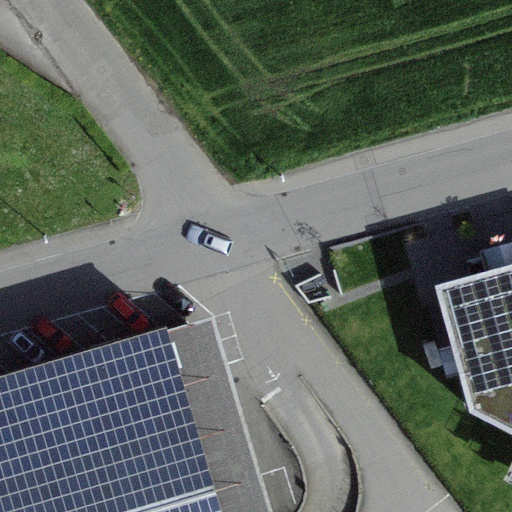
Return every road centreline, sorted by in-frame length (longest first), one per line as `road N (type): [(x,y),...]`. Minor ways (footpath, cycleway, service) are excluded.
road 1 (residential): [(213,244),(511,161)]
road 2 (residential): [(46,0),(177,175),(213,244)]
road 3 (residential): [(0,306),(213,244)]
